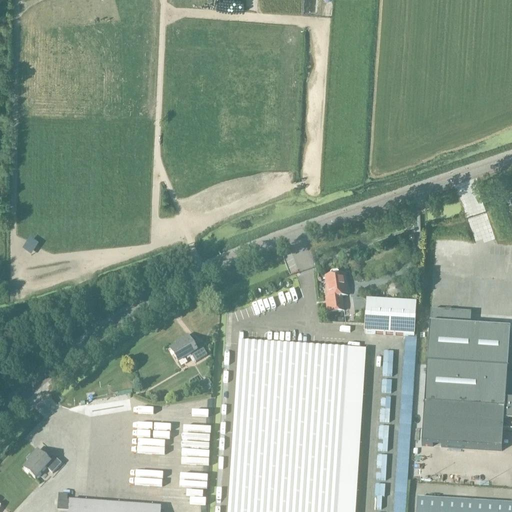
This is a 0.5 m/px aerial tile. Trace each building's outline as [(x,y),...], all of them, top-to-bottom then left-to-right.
[(435,240),(431,301),(468,304),(472,243),(435,240)] [(330,274),(330,277),(325,278),(325,279),(327,279),(327,286),(326,287),(327,291),(328,292),(329,298),(325,298),(327,313),(330,313),(342,312),(340,297),(346,297),(344,287),(346,286),(345,275),(338,276),(338,273),(337,272),(331,273),(330,274)] [(254,303),(256,311),(264,308),(262,300),(254,303)] [(414,337),(416,305),(367,302),(365,334),(414,337)] [(424,405),(422,446),(502,452),(503,431),(511,431),(511,401),(506,401),(508,371),(510,331),(469,328),(470,314),(430,311),(427,366),(424,405)] [(180,341),(181,343),(171,349),(179,364),(192,357),(196,363),(207,357),(200,344),(194,348),(187,337),(180,341)] [(238,342),(227,511),(336,511),(347,349),(238,342)] [(32,458),(33,459),(24,470),(35,480),(45,469),(53,476),(62,466),(51,456),(47,461),(38,452),(32,458)] [(423,471),(433,469),(432,459),(421,461),(423,471)] [(161,511),(162,509),(68,503),(68,498),(59,498),(58,511),(161,511)] [(416,511),(511,511),(511,504),(505,504),(495,503),(485,503),(476,502),(466,502),(456,501),(447,500),(437,500),(427,499),(418,498),(416,511)]
